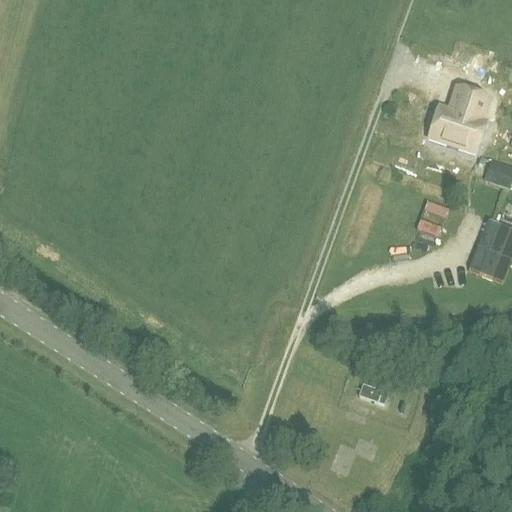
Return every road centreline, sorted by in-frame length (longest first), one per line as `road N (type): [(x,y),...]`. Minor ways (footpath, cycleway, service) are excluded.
road 1 (track): [(397,43),(247,466)]
road 2 (tertiary): [(318,511),(0,308)]
